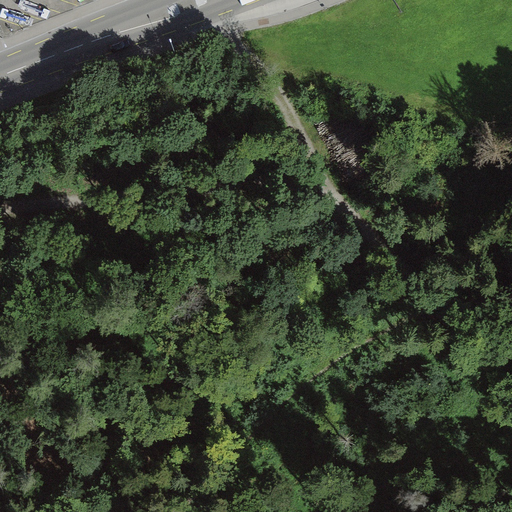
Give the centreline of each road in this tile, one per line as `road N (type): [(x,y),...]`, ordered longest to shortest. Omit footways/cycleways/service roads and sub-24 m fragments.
road 1 (track): [(511,259),(443,245),(337,188),(235,29),(229,0)]
road 2 (primary): [(202,0),(0,76)]
